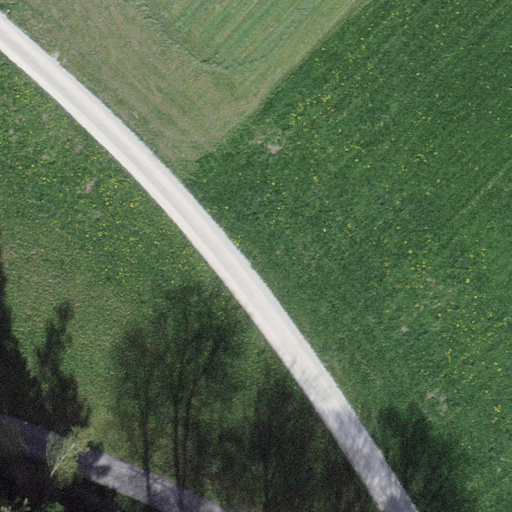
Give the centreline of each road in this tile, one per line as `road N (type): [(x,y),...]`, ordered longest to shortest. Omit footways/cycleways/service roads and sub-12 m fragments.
road 1 (track): [(0,17),(210,237),(400,511)]
road 2 (track): [(194,511),(0,429)]
